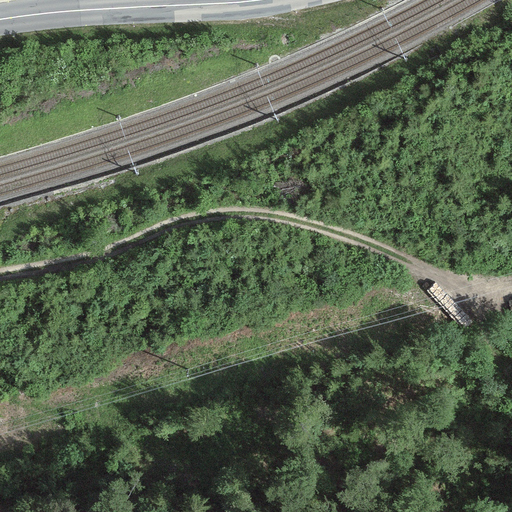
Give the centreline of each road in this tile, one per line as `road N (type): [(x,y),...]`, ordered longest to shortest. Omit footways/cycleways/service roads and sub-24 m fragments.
road 1 (track): [(0,277),(89,260),(192,222),(248,216),(348,239),(475,290),(511,289)]
road 2 (primary): [(0,19),(261,0)]
